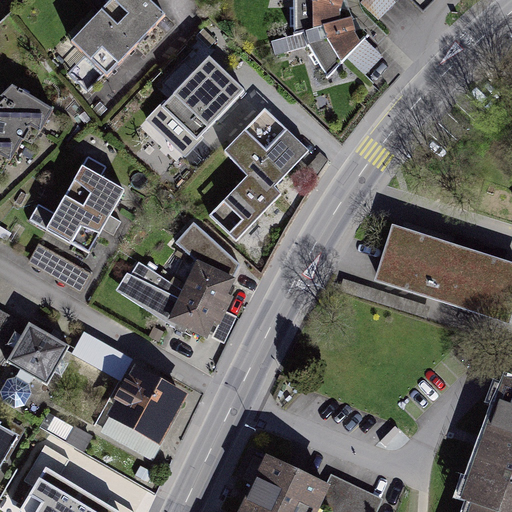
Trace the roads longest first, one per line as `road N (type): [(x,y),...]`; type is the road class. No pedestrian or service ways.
road 1 (primary): [(511,11),(426,85),(357,172),(235,397)]
road 2 (residential): [(0,267),(235,397)]
road 3 (primary): [(235,397),(180,511)]
